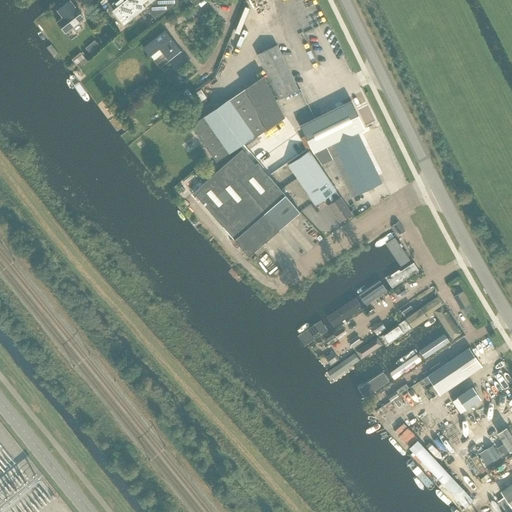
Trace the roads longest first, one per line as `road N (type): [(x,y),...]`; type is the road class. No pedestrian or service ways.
road 1 (tertiary): [(511,322),(344,0)]
road 2 (tertiary): [(87,511),(0,402)]
